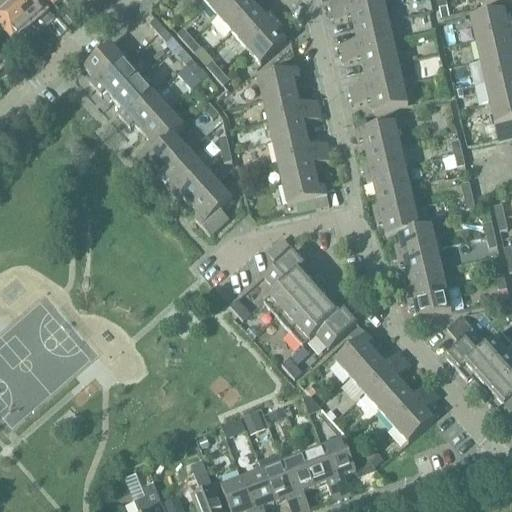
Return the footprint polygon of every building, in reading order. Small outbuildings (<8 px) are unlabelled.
[(20,0),(20,1),(12,9),(32,31),(49,16),(35,0),(20,0)] [(67,0),(44,0),(54,11),(67,0)] [(207,0),(203,4),(217,20),(239,0),(207,0)] [(239,0),(217,20),(231,36),(258,13),(249,4),(254,0),(253,0),(239,0)] [(329,7),(332,16),(383,4),(382,0),(346,0),(347,3),(329,7)] [(444,0),(436,0),(439,11),(446,9),(444,0)] [(511,0),(479,0),(482,11),(511,4),(511,0)] [(351,21),(354,33),(388,25),(383,4),(332,16),(334,25),(351,21)] [(32,31),(12,9),(4,16),(1,16),(0,17),(0,29),(14,46),(32,31)] [(231,36),(246,53),(276,26),(270,19),(266,22),(258,13),(231,36)] [(42,22),(58,41),(67,32),(51,14),(42,22)] [(470,22),(475,44),(511,35),(511,26),(507,27),(504,14),(470,22)] [(149,28),(158,38),(164,32),(155,23),(149,28)] [(339,49),(341,58),(393,46),(388,25),(354,33),(357,45),(339,49)] [(276,26),(246,53),(261,69),(287,46),(278,36),(282,32),(276,26)] [(164,32),(158,38),(166,47),(172,41),(164,32)] [(177,38),(186,48),(192,43),(183,33),(177,38)] [(511,35),(475,44),(480,65),(511,57),(511,48),(511,45),(511,35)] [(192,43),(186,48),(194,57),(200,52),(192,43)] [(361,63),(364,75),(398,67),(393,46),(341,58),(343,67),(361,63)] [(89,86),(95,93),(126,66),(111,49),(85,72),(94,82),(89,86)] [(178,60),(186,70),(192,64),(184,55),(178,60)] [(511,57),(480,65),(485,86),(511,79),(511,57)] [(192,64),(186,70),(195,79),(201,74),(192,64)] [(257,82),(263,104),(296,96),(294,84),(299,83),(295,64),(282,67),(284,76),(257,82)] [(206,71),(214,80),(220,75),(212,65),(206,71)] [(106,96),(114,105),(140,82),(126,66),(95,93),(102,100),(106,96)] [(349,91),(351,100),(403,88),(398,67),(364,75),(367,87),(349,91)] [(220,75),(214,80),(223,90),(229,84),(220,75)] [(511,79),(485,86),(490,107),(511,102),(511,79)] [(118,118),(124,125),(155,98),(140,82),(114,105),(122,114),(118,118)] [(403,88),(351,100),(353,109),(371,105),(374,118),(408,110),(403,88)] [(263,104),(267,125),(319,113),(317,104),(299,108),(296,96),(263,104)] [(135,128),(143,137),(169,114),(155,98),(124,125),(130,132),(135,128)] [(511,102),(490,107),(495,129),(511,125),(511,102)] [(203,113),(212,123),(218,118),(209,108),(203,113)] [(267,125),(272,146),(306,139),(303,127),(321,123),(319,113),(267,125)] [(137,159),(144,166),(174,139),(184,131),(169,114),(143,137),(151,147),(137,159)] [(363,145),(366,157),(400,149),(395,127),(368,134),(366,125),(353,128),(357,146),(363,145)] [(154,169),(162,178),(189,155),(174,139),(144,166),(150,173),(154,169)] [(272,146),(277,167),(329,156),(327,146),(309,151),(306,139),(272,146)] [(226,141),(218,143),(221,155),(229,153),(226,141)] [(451,147),(454,159),(462,157),(459,145),(451,147)] [(363,170),(365,179),(405,170),(400,149),(366,157),(369,169),(363,170)] [(221,155),(224,167),(231,165),(229,153),(221,155)] [(166,191),(173,198),(203,171),(189,155),(162,178),(171,187),(166,191)] [(277,167),(282,189),(316,181),(313,169),(331,165),(329,156),(277,167)] [(462,157),(454,159),(457,171),(464,169),(462,157)] [(373,187),(376,199),(410,191),(405,170),(365,179),(367,188),(373,187)] [(183,201),(191,210),(217,187),(203,171),(173,198),(179,205),(183,201)] [(316,181),(282,189),(287,211),(314,204),(316,213),(329,210),(324,191),(319,193),(316,181)] [(217,187),(191,210),(199,220),(195,223),(210,240),(229,223),(221,214),(232,204),(217,187)] [(461,189),(464,201),(471,199),(469,187),(461,189)] [(373,212),(375,222),(414,212),(410,191),(376,199),(378,211),(373,212)] [(471,199),(464,201),(467,213),(474,212),(471,199)] [(494,211),(496,223),(504,221),(501,209),(494,211)] [(385,242),(398,239),(397,239),(419,234),(419,233),(414,212),(375,222),(377,231),(382,229),(385,242)] [(504,221),(496,223),(499,235),(507,234),(504,221)] [(483,229),(486,240),(494,239),(491,227),(483,229)] [(395,252),(397,261),(436,252),(431,230),(419,233),(419,234),(397,239),(398,239),(400,251),(395,252)] [(494,239),(486,240),(489,253),(497,251),(494,239)] [(283,242),(267,256),(274,264),(289,250),(283,242)] [(503,253),(506,265),(511,263),(511,255),(511,251),(503,253)] [(404,269),(407,281),(441,273),(436,252),(397,261),(399,270),(404,269)] [(264,281),(277,295),(306,269),(293,255),(264,281)] [(493,270),(496,283),(504,281),(501,268),(493,270)] [(264,307),(277,321),(312,290),(308,285),(315,279),(306,269),(277,295),(264,307)] [(404,294),(407,303),(446,294),(441,273),(407,281),(410,293),(404,294)] [(504,281),(496,283),(499,295),(507,293),(504,281)] [(277,321),(290,336),(325,304),(312,290),(277,321)] [(446,294),(407,303),(409,312),(414,311),(417,324),(451,316),(446,294)] [(303,351),(316,339),(345,313),(336,302),(329,308),(325,304),(290,336),(303,351)] [(230,311),(243,325),(250,318),(237,304),(230,311)] [(345,313),(316,339),(329,353),(358,327),(345,313)] [(461,320),(446,333),(456,344),(470,330),(461,320)] [(335,366),(350,382),(376,359),(368,350),(372,346),(360,332),(350,341),(356,347),(335,366)] [(445,361),(458,375),(487,349),(475,335),(445,361)] [(474,380),(478,384),(511,353),(511,350),(500,337),(487,349),(458,375),(467,386),(474,380)] [(511,353),(478,384),(491,398),(511,379),(511,353)] [(350,382),(365,399),(404,363),(398,356),(384,369),(376,359),(350,382)] [(282,369),(294,383),(302,377),(289,362),(282,369)] [(365,399),(379,415),(405,392),(397,382),(410,370),(404,363),(365,399)] [(488,409),(497,419),(511,405),(511,379),(491,398),(495,403),(488,409)] [(379,415),(393,431),(433,396),(427,389),(413,401),(405,392),(379,415)] [(433,396),(393,431),(408,448),(434,424),(425,414),(439,403),(433,396)] [(511,405),(497,419),(510,433),(511,431),(511,405)] [(343,444),(322,452),(341,501),(350,498),(344,481),(356,476),(343,444)] [(322,452),(302,460),(315,492),(326,488),(333,505),(341,501),(322,452)] [(302,460),(282,468),(299,511),(309,511),(303,497),(315,492),(302,460)] [(299,511),(282,468),(262,475),(274,508),(286,503),(289,511),(299,511)] [(262,475),(242,483),(252,511),(264,511),(274,508),(262,475)] [(220,511),(207,476),(195,481),(201,498),(192,502),(195,511),(220,511)] [(252,511),(242,483),(221,491),(228,511),(252,511)] [(136,511),(163,511),(157,495),(153,487),(142,492),(143,494),(145,500),(137,503),(134,505),(136,511)]
